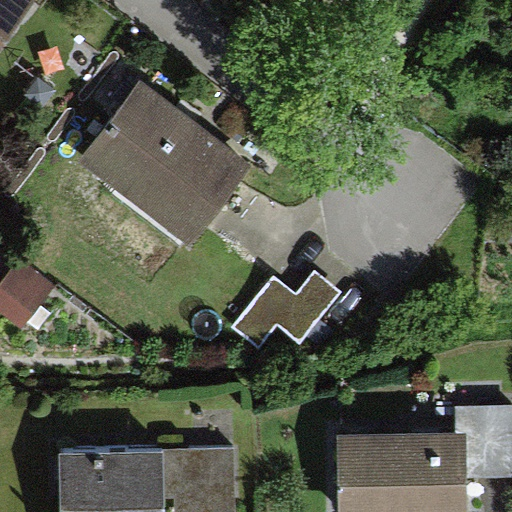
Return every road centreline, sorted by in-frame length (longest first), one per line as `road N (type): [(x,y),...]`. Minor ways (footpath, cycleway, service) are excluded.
road 1 (residential): [(153,0),(342,145)]
road 2 (track): [(420,0),(342,145)]
